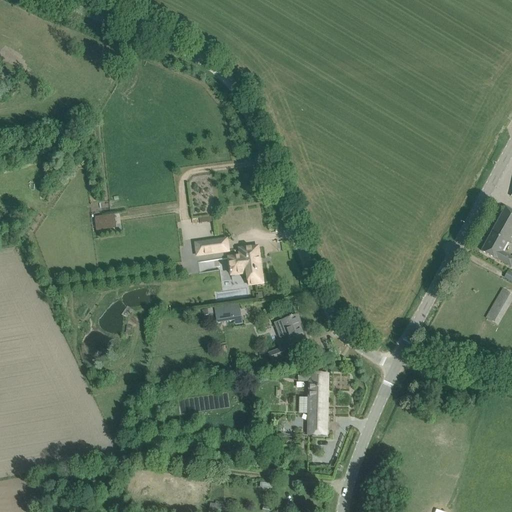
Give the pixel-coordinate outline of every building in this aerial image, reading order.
[(511,211),(506,208),(485,244),(495,249),(494,251),(501,255),(502,252),(508,242),(510,243),(511,239),(511,211)] [(114,214),(94,217),(96,227),(116,224),(114,214)] [(197,256),(205,255),(229,252),(227,239),(195,244),(197,256)] [(495,249),(485,244),(482,251),(511,267),(511,265),(511,257),(502,252),(501,255),(494,251),(495,249)] [(231,276),(243,274),(247,273),(249,286),(263,284),(260,265),(259,259),(260,259),(258,247),(246,249),(246,248),(239,249),(240,256),(229,258),(231,276)] [(511,299),(511,294),(504,290),(487,319),(497,325),(511,299)] [(229,318),(236,317),(234,307),(215,310),(217,325),(230,323),(229,318)] [(291,347),(306,341),(299,324),(301,324),(297,315),(292,317),(290,317),(290,318),(275,324),(281,340),(288,338),(291,347)] [(287,356),(285,349),(269,355),(271,362),(287,356)] [(326,439),(328,374),(299,374),(299,379),(309,379),(307,439),(326,439)]
